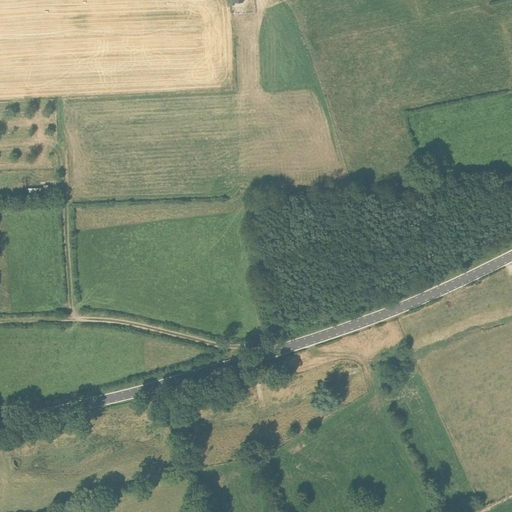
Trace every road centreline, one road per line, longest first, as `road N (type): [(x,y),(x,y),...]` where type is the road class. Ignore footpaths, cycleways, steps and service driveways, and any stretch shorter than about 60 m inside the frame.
road 1 (unclassified): [(0,426),(330,333),(511,256)]
road 2 (track): [(0,321),(100,319),(222,345),(287,347)]
road 3 (track): [(76,318),(59,96)]
